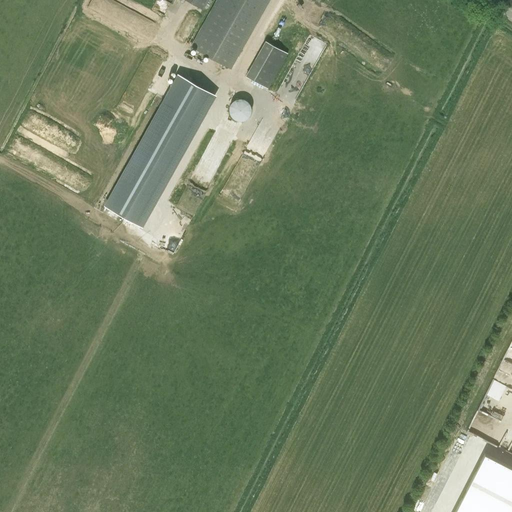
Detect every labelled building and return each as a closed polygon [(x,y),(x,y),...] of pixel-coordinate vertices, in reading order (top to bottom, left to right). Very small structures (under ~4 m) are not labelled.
[(219,0),(193,47),(229,67),(267,0),(219,0)] [(245,75),(268,88),(288,53),(265,40),(245,75)] [(180,69),(106,200),(142,221),(157,196),(155,195),(215,89),(180,69)] [(252,111),(252,110),(251,107),(250,104),(247,102),(244,101),(243,100),(239,101),(237,102),(235,103),(233,106),(232,108),(232,110),(233,114),(234,116),(235,117),(238,119),(242,120),(245,120),(249,118),(250,116),(251,114),(252,111)] [(511,468),(483,454),(470,481),(511,502),(511,468)] [(511,511),(511,502),(470,481),(454,511),(511,511)]
